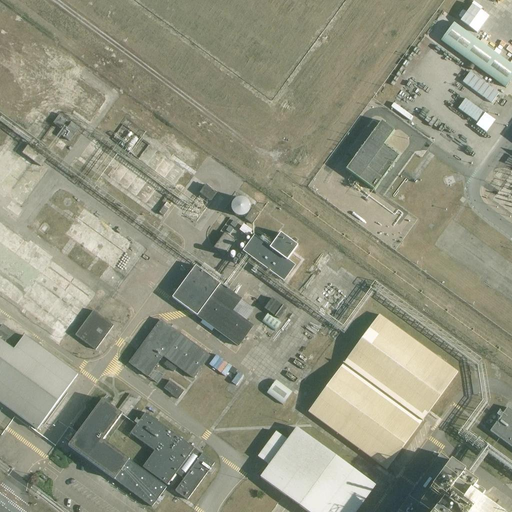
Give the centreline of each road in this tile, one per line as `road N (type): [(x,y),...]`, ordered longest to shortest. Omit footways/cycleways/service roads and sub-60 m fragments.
road 1 (track): [(54,0),(282,168)]
road 2 (unknown): [(0,211),(117,292),(152,298)]
road 3 (unknown): [(309,114),(402,0)]
road 4 (unknown): [(0,304),(71,357),(104,362)]
